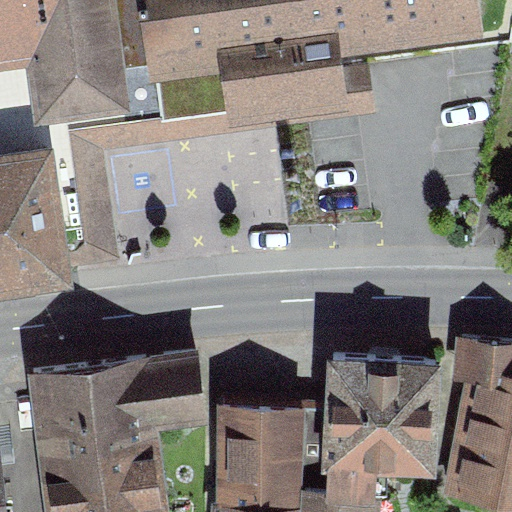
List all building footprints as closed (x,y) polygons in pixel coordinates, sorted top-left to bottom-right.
[(0,0),(0,277),(66,268),(63,256),(90,254),(76,124),(345,90),(338,37),(480,18),(478,0),(0,0)] [(511,499),(511,339),(466,334),(461,376),(473,377),(452,488),(511,499)] [(197,350),(36,370),(54,511),(165,511),(154,420),(206,413),(197,350)] [(373,456),(431,459),(437,358),(336,353),(331,455),(334,455),(332,486),(372,489),(373,456)] [(298,511),(301,403),(225,397),(222,511),(298,511)] [(9,511),(0,439),(0,511),(9,511)] [(378,511),(379,490),(372,489),(332,486),(306,483),(303,511),(378,511)]
